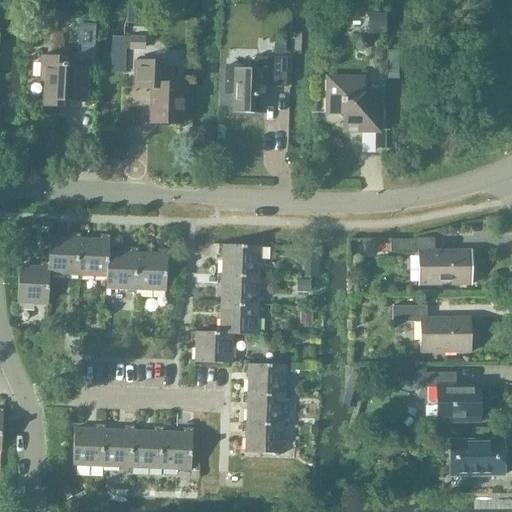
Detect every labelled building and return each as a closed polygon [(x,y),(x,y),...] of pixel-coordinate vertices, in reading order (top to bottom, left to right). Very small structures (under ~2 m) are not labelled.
[(128,17),(128,24),(148,24),(148,10),(131,10),(128,10),(128,17)] [(385,14),(369,14),(369,34),(385,34),(385,14)] [(78,27),(77,44),(92,45),(93,28),(78,27)] [(129,49),(130,38),(109,38),(108,72),(124,73),(124,49),(129,49)] [(130,38),(129,49),(144,50),(145,39),(130,38)] [(275,45),(274,53),(285,53),(285,45),(275,45)] [(96,49),(80,48),(79,62),(95,63),(96,49)] [(386,80),(399,80),(399,51),(386,51),(386,80)] [(87,103),(89,67),(67,66),(67,64),(65,64),(65,58),(41,57),(40,82),(44,82),(43,107),(63,108),(63,102),(87,103)] [(234,94),(233,112),(264,113),(265,88),(286,88),(287,59),(255,58),(254,66),(227,65),(226,94),(234,94)] [(182,125),(183,85),(161,84),(162,63),(135,62),(135,89),(151,89),(150,124),(182,125)] [(378,131),(379,97),(363,96),(363,80),(329,80),(328,114),(344,115),(343,130),(378,131)] [(78,277),(80,240),(80,235),(71,234),(70,239),(49,238),(48,264),(50,264),(49,275),(78,277)] [(107,278),(109,253),(109,242),(110,236),(100,236),(100,240),(80,240),(78,277),(107,278)] [(414,253),(414,241),(390,241),(390,253),(414,253)] [(223,275),(259,277),(260,247),(218,245),(218,255),(224,256),(223,275)] [(136,291),(138,254),(138,249),(129,249),(128,254),(109,253),(107,278),(106,290),(136,291)] [(138,254),(136,291),(166,292),(168,251),(158,250),(158,255),(138,254)] [(419,286),(470,286),(470,251),(419,251),(419,286)] [(50,264),(48,264),(40,263),(40,268),(19,267),(18,304),(48,305),(49,275),(50,264)] [(305,266),(304,278),(311,278),(318,278),(318,267),(305,266)] [(259,277),(223,275),(217,275),(217,285),(222,285),(221,304),(258,306),(259,277)] [(298,282),(298,293),(310,293),(310,282),(298,282)] [(258,306),(221,304),(216,304),(216,314),(221,314),(220,334),(233,334),(233,335),(257,336),(258,306)] [(426,319),(426,307),(392,307),(392,323),(420,323),(420,354),(470,354),(470,318),(426,319)] [(311,313),(300,313),(300,323),(311,323),(311,313)] [(233,334),(220,334),(191,332),(191,342),(196,342),(195,363),(232,364),(233,335),(233,334)] [(247,394),(284,396),(285,366),(244,364),(243,375),(248,375),(247,394)] [(425,366),(386,367),(386,377),(422,388),(437,388),(437,404),(428,404),(425,407),(426,417),(429,420),(437,420),(437,422),(479,422),(479,386),(455,387),(455,374),(425,374),(425,366)] [(284,396),(247,394),(243,394),(242,404),(247,404),(246,423),(283,425),(284,396)] [(283,425),(246,423),(242,423),(241,433),(246,433),(245,454),(282,455),(283,425)] [(103,467),(105,431),(105,426),(95,426),(95,430),(74,430),(73,466),(103,467)] [(132,469),(134,432),(134,427),(124,427),(124,432),(105,431),(103,467),(132,469)] [(161,470),(163,433),(163,428),(154,428),(153,433),(134,432),(132,469),(161,470)] [(163,433),(161,470),(191,471),(193,429),(183,429),(182,434),(163,433)] [(511,453),(503,454),(503,442),(449,442),(450,476),(504,476),(504,471),(511,470),(511,453)] [(68,487),(62,490),(67,499),(76,495),(71,485),(68,487)]
